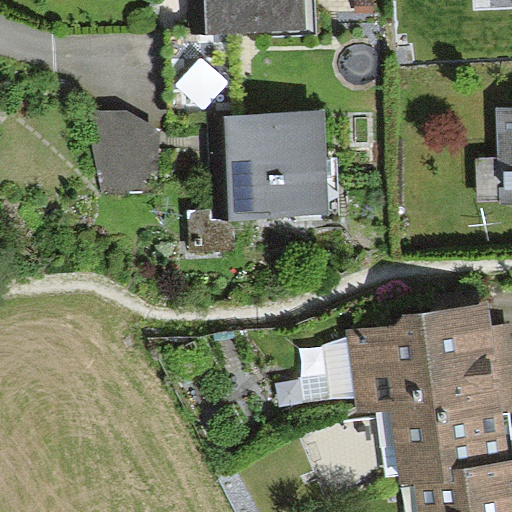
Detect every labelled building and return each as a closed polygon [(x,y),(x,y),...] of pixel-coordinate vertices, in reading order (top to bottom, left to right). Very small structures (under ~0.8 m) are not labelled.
[(167,34),(170,87),(236,83),(234,38),(306,35),(304,0),(206,0),(208,32),(167,34)] [(228,212),(191,214),(192,243),(231,241),(230,227),(329,223),(324,118),(238,122),(236,83),(170,87),(172,124),(224,122),(228,212)] [(127,114),(88,115),(104,196),(160,194),(159,132),(127,114)] [(511,114),(499,114),(503,210),(511,209),(511,114)] [(494,318),(489,287),(399,302),(400,313),(348,321),(361,404),(393,399),(511,380),(511,318),(511,315),(494,318)] [(511,380),(393,399),(404,469),(416,467),(511,452),(504,404),(511,402),(511,380)] [(511,511),(511,451),(511,452),(416,467),(422,511),(455,511),(456,511),(511,511)]
